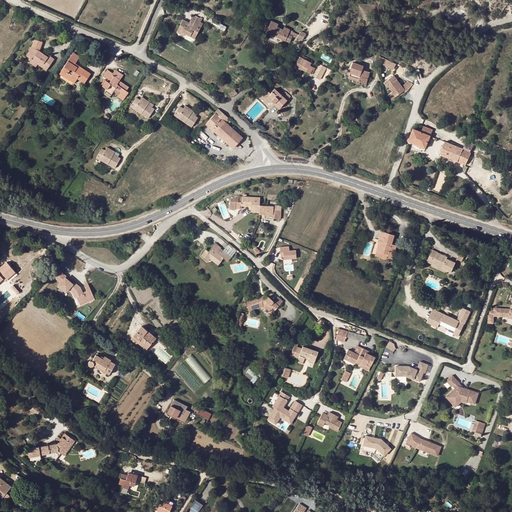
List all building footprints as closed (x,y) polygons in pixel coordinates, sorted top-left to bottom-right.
[(189,22),(183,19),(180,24),(184,27),(181,31),(185,34),(194,39),(203,23),(201,22),(203,18),(200,17),(200,18),(193,14),(189,22)] [(278,24),(271,20),(266,32),(289,43),(293,35),(292,35),(288,34),(289,32),(290,30),(284,27),(283,29),(277,27),(278,24)] [(224,32),(227,27),(219,23),(216,27),(224,32)] [(184,27),(180,24),(176,32),(184,36),(185,34),(181,31),(184,27)] [(297,38),(302,40),(306,34),(301,31),(297,38)] [(39,51),(40,48),(42,42),(34,39),(32,47),(28,52),(33,57),(32,59),(31,60),(37,65),(38,64),(47,70),(54,59),(49,55),(48,57),(39,51)] [(80,56),(73,52),(59,74),(65,77),(67,75),(76,81),(77,78),(85,83),(90,74),(75,64),(80,56)] [(309,66),(312,61),(300,55),(295,66),(310,74),(312,70),(314,70),(315,68),(309,66)] [(377,62),(394,70),(397,63),(380,55),(377,62)] [(349,71),(351,72),(349,78),(358,80),(358,81),(366,84),(370,72),(362,69),(363,66),(353,63),(349,71)] [(326,68),(319,64),(314,76),(320,79),(326,68)] [(115,70),(113,73),(107,70),(104,75),(109,79),(111,80),(109,83),(107,81),(106,81),(102,86),(103,86),(101,90),(105,93),(105,91),(111,95),(113,92),(116,88),(121,92),(119,95),(118,96),(123,100),(128,92),(126,91),(129,87),(119,81),(123,75),(115,70)] [(76,81),(67,75),(65,77),(74,83),(76,81)] [(401,87),(396,80),(394,81),(391,77),(384,82),(387,87),(388,86),(392,92),(388,95),(391,99),(404,90),(401,87)] [(401,87),(404,90),(405,92),(412,84),(408,82),(401,87)] [(274,104),(279,108),(290,96),(285,92),(282,96),(274,89),(270,93),(267,97),(274,104)] [(156,101),(152,98),(153,96),(146,90),(144,93),(140,91),(135,99),(138,101),(139,100),(147,105),(145,108),(152,112),(158,103),(156,101)] [(274,104),(267,97),(270,93),(269,92),(264,97),(273,105),(274,104)] [(147,105),(139,100),(138,101),(135,99),(134,101),(137,103),(138,102),(145,108),(147,105)] [(180,105),(174,113),(178,115),(178,114),(186,120),(184,122),(191,127),(198,117),(195,116),(191,113),(193,110),(185,105),(183,108),(180,105)] [(215,113),(225,122),(228,118),(218,109),(215,113)] [(186,120),(178,114),(178,115),(174,113),(173,115),(177,118),(177,117),(184,122),(186,120)] [(205,123),(216,132),(232,148),(242,137),(225,122),(215,113),(205,123)] [(433,130),(424,126),(421,132),(430,136),(433,130)] [(430,136),(421,132),(413,129),(410,138),(409,138),(409,139),(408,139),(408,140),(409,141),(409,142),(410,142),(411,143),(412,143),(413,143),(421,146),(426,148),(430,136)] [(122,150),(117,148),(119,145),(111,141),(109,144),(105,142),(101,150),(104,152),(105,151),(113,155),(112,158),(119,162),(124,152),(122,150)] [(440,154),(466,165),(467,162),(470,155),(471,152),(485,159),(486,156),(488,151),(469,142),(466,141),(463,149),(445,142),(440,154)] [(113,155),(105,151),(104,152),(101,150),(100,152),(103,154),(104,153),(112,158),(113,155)] [(499,156),(488,151),(486,156),(497,161),(499,156)] [(467,162),(486,171),(489,164),(470,155),(467,162)] [(501,170),(489,164),(486,171),(498,176),(501,170)] [(251,203),(251,207),(250,212),(259,212),(259,205),(260,197),(242,196),(242,203),(237,202),(237,198),(230,200),(229,209),(235,210),(235,208),(240,208),(240,206),(241,206),(245,206),(246,203),(251,203)] [(280,220),(281,210),(273,210),(273,206),(264,206),(259,205),(259,212),(259,214),(272,216),(274,216),(273,219),(280,220)] [(391,244),(394,235),(381,231),(378,240),(380,240),(379,243),(376,251),(388,255),(387,258),(392,259),(393,254),(396,246),(391,244)] [(231,257),(237,250),(228,243),(222,251),(231,257)] [(208,261),(210,259),(212,256),(219,263),(223,258),(227,261),(231,257),(222,251),(214,244),(208,251),(206,249),(201,255),(208,261)] [(289,246),(280,247),(280,254),(283,253),(283,256),(284,259),(297,258),(296,250),(289,251),(289,246)] [(426,262),(432,264),(442,269),(443,267),(448,269),(447,271),(451,273),(454,266),(450,264),(452,261),(447,259),(448,257),(432,250),(426,262)] [(387,258),(388,255),(376,251),(375,256),(386,259),(386,257),(387,258)] [(219,263),(212,256),(210,259),(217,265),(219,263)] [(443,267),(442,269),(432,264),(432,267),(446,273),(447,271),(448,269),(443,267)] [(0,279),(2,278),(3,279),(5,281),(15,272),(9,265),(0,273),(0,279)] [(83,293),(80,287),(74,282),(73,284),(65,277),(66,276),(59,270),(54,277),(60,282),(57,285),(66,292),(69,289),(72,292),(75,297),(76,297),(80,305),(87,301),(86,298),(93,295),(90,289),(86,291),(83,293)] [(265,295),(245,302),(248,310),(263,306),(269,311),(272,307),(275,310),(279,306),(273,301),(270,299),(273,295),(270,293),(267,297),(265,295)] [(278,297),(273,301),(279,306),(283,301),(278,297)] [(511,305),(511,310),(494,308),(494,313),(491,312),(490,316),(494,316),(508,317),(508,318),(511,318),(511,305)] [(470,311),(463,308),(457,321),(445,315),(443,318),(435,314),(430,324),(438,327),(439,324),(454,331),(453,334),(458,336),(470,311)] [(190,326),(179,310),(175,313),(182,323),(184,322),(188,328),(190,326)] [(155,339),(165,348),(168,344),(158,335),(156,338),(141,326),(130,339),(136,344),(137,342),(146,350),(155,339)] [(366,342),(367,337),(343,330),(342,334),(366,342)] [(396,349),(394,344),(389,341),(386,348),(394,352),(396,349)] [(315,361),(318,352),(303,347),(302,349),(297,347),(298,345),(295,343),(291,356),(298,359),(300,356),(306,358),(315,361)] [(368,371),(375,358),(369,355),(369,354),(366,352),(367,351),(357,346),(354,353),(348,350),(344,359),(355,365),(356,363),(359,365),(359,367),(368,371)] [(92,365),(95,367),(97,365),(105,369),(103,371),(109,374),(110,373),(113,368),(115,364),(110,361),(111,360),(104,356),(104,357),(103,359),(101,358),(95,355),(92,362),(91,361),(90,362),(89,362),(89,363),(88,364),(89,364),(89,365),(90,366),(91,366),(92,365)] [(392,375),(405,375),(419,381),(423,372),(425,373),(428,365),(420,362),(417,369),(413,368),(413,370),(407,368),(407,366),(392,365),(392,375)] [(254,383),(260,376),(250,368),(244,375),(254,383)] [(288,379),(290,372),(284,370),(282,377),(288,379)] [(346,383),(350,375),(345,372),(341,380),(346,383)] [(452,386),(457,381),(453,376),(452,376),(446,381),(451,387),(452,386)] [(458,386),(460,384),(457,381),(452,386),(455,389),(458,386)] [(475,405),(479,393),(464,388),(460,384),(458,386),(455,389),(448,395),(448,399),(450,401),(453,399),(456,403),(459,400),(466,402),(467,402),(467,401),(470,402),(470,403),(475,405)] [(293,423),(303,406),(295,401),(290,410),(285,407),(290,399),(282,394),(274,407),(276,409),(269,420),(277,425),(281,417),(293,423)] [(455,407),(461,402),(466,404),(466,402),(459,400),(456,403),(453,399),(450,401),(455,407)] [(184,422),(190,412),(185,410),(187,406),(174,400),(167,413),(180,420),(184,422)] [(36,415),(41,409),(34,404),(30,410),(36,415)] [(200,408),(198,413),(208,418),(211,414),(200,408)] [(338,432),(342,423),(337,420),(339,417),(329,412),(327,415),(323,413),(317,424),(323,427),(325,423),(330,425),(329,428),(338,432)] [(483,432),(486,424),(475,421),(472,432),(479,434),(481,431),(483,432)] [(308,437),(313,428),(308,425),(303,435),(308,437)] [(60,452),(63,448),(66,449),(70,443),(68,441),(71,437),(64,433),(60,438),(58,436),(56,439),(58,441),(57,443),(27,449),(29,457),(59,452),(60,452)] [(421,439),(411,433),(406,442),(417,448),(437,456),(441,447),(421,439)] [(64,455),(75,440),(71,437),(68,441),(70,443),(66,449),(63,448),(60,452),(64,455)] [(370,437),(367,437),(364,451),(375,454),(382,461),(386,457),(378,450),(368,447),(370,437)] [(383,441),(370,437),(368,447),(378,450),(386,457),(393,450),(383,441)] [(1,458),(0,459),(0,461),(6,466),(8,463),(1,458)] [(472,478),(476,472),(469,468),(465,474),(472,478)] [(127,475),(122,473),(119,483),(123,484),(122,486),(128,488),(129,484),(134,486),(138,475),(128,472),(127,475)] [(0,497),(5,501),(9,496),(11,498),(14,494),(8,490),(11,486),(0,477),(0,497)] [(46,509),(49,504),(42,500),(39,506),(46,509)] [(162,511),(169,511),(172,505),(159,500),(155,509),(162,511)] [(303,511),(304,511),(306,508),(299,503),(293,511),(303,511)]
